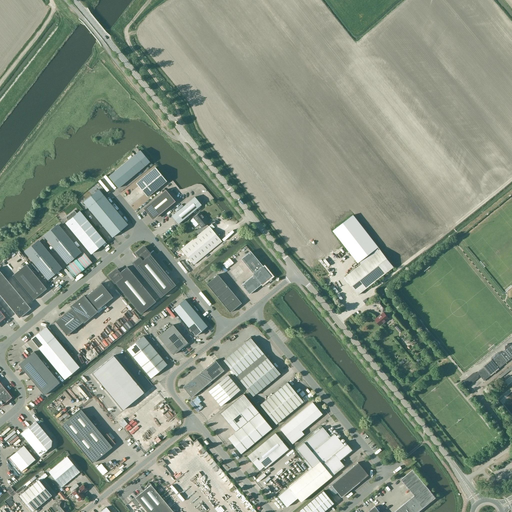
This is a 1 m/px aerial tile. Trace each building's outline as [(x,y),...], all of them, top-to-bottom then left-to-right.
[(149,163),(139,151),(108,177),(118,188),(149,163)] [(147,197),(166,182),(155,167),(136,183),(147,197)] [(128,225),(99,190),(83,203),(112,238),(128,225)] [(165,190),(143,209),(147,214),(150,211),(156,218),(175,202),(165,190)] [(194,197),(171,216),(178,224),(201,205),(194,197)] [(105,242),(80,211),(76,214),(74,211),(65,218),(68,221),(65,223),(91,254),(105,242)] [(198,235),(181,249),(194,264),(221,242),(209,226),(208,226),(206,223),(202,217),(204,216),(200,212),(193,218),(201,227),(196,231),(198,235)] [(353,215),(333,231),(358,263),(360,265),(344,278),(358,295),(394,268),(353,215)] [(81,252),(58,225),(44,237),(67,264),(81,252)] [(62,268),(39,241),(25,253),(48,280),(48,279),(61,269),(62,268)] [(144,247),(136,253),(139,257),(131,263),(160,298),(175,285),(144,247)] [(260,284),(270,276),(262,267),(263,266),(250,251),(241,259),(254,275),(241,285),(249,295),(261,285),(260,284)] [(80,259),(89,267),(91,264),(83,256),(80,259)] [(26,264),(12,276),(33,300),(46,289),(26,264)] [(116,269),(108,276),(140,314),(155,302),(127,267),(119,273),(116,269)] [(31,309),(0,271),(0,295),(19,318),(31,309)] [(210,288),(222,279),(218,274),(206,284),(210,288)] [(214,293),(225,284),(222,279),(210,288),(214,293)] [(72,308),(55,321),(66,335),(112,297),(101,283),(84,297),(83,296),(71,306),(72,308)] [(218,298),(229,288),(225,284),(214,293),(218,298)] [(221,302),(233,293),(229,288),(218,298),(221,302)] [(225,307),(237,297),(233,293),(221,302),(225,307)] [(230,312),(241,303),(237,297),(225,307),(230,312)] [(173,309),(195,336),(207,326),(185,299),(173,309)] [(388,313),(386,311),(388,309),(380,299),(375,303),(383,313),(375,320),(380,326),(389,319),(385,315),(388,313)] [(173,325),(158,336),(173,354),(187,342),(173,325)] [(45,326),(30,339),(64,379),(79,367),(46,327),(45,326)] [(143,336),(126,349),(150,378),(166,364),(143,336)] [(263,354),(263,353),(253,342),(254,341),(250,336),(245,340),(246,341),(223,360),(236,376),(263,354)] [(506,363),(511,357),(511,344),(507,344),(505,345),(505,350),(493,360),(492,359),(483,366),(484,367),(477,372),(484,381),(491,375),(499,369),(499,368),(506,363)] [(34,352),(18,364),(44,395),(59,383),(34,352)] [(277,370),(267,358),(263,354),(236,376),(240,380),(253,396),(276,377),(277,378),(281,374),(277,369),(277,370)] [(92,373),(122,410),(144,392),(113,355),(92,373)] [(213,379),(224,370),(215,360),(204,369),(213,379)] [(511,366),(496,379),(497,380),(499,379),(507,372),(508,372),(511,370),(511,372),(511,371),(511,366)] [(207,384),(213,379),(204,369),(198,373),(207,384)] [(202,389),(207,384),(198,373),(193,378),(197,383),(202,389)] [(478,378),(474,373),(463,382),(466,387),(478,378)] [(228,375),(208,391),(220,406),(240,390),(228,375)] [(187,392),(197,383),(193,378),(182,387),(187,392)] [(298,396),(287,382),(260,404),(276,424),(298,405),(304,400),(300,395),(298,396)] [(0,406),(8,401),(13,397),(9,393),(0,383),(0,406)] [(191,397),(202,389),(197,383),(187,392),(191,397)] [(244,395),(221,414),(235,432),(258,413),(244,395)] [(197,397),(189,405),(194,411),(203,403),(197,397)] [(301,431),(322,413),(312,402),(280,429),(292,443),(304,434),(301,431)] [(80,409),(61,425),(92,463),(111,446),(80,409)] [(258,413),(235,432),(227,438),(240,454),(271,428),(258,413)] [(52,441),(48,437),(35,422),(21,434),(39,456),(51,446),(52,441)] [(309,467),(307,469),(308,471),(277,496),(286,507),(297,498),(300,502),(344,466),(339,460),(351,450),(346,444),(344,446),(334,433),(330,437),(322,427),(319,429),(318,428),(311,433),(313,435),(296,449),(305,460),(304,461),(309,467)] [(260,472),(288,449),(275,433),(247,456),(260,472)] [(24,446),(10,457),(21,471),(35,460),(24,446)] [(48,472),(61,487),(79,471),(67,456),(48,472)] [(299,469),(303,466),(299,461),(295,464),(299,469)] [(330,485),(327,487),(333,495),(337,493),(341,497),(368,475),(357,462),(330,485)] [(406,483),(418,474),(414,468),(402,478),(406,483)] [(436,496),(422,479),(418,474),(406,483),(415,494),(425,506),(436,496)] [(38,480),(19,496),(32,511),(51,495),(38,480)] [(146,488),(135,497),(146,511),(173,511),(155,490),(156,488),(148,482),(145,488),(146,488)] [(77,488),(72,493),(73,493),(72,494),(74,496),(75,496),(79,501),(84,496),(82,494),(87,490),(83,485),(78,489),(77,488)] [(322,511),(333,503),(323,491),(296,511),(322,511)] [(419,510),(425,506),(415,494),(409,499),(419,510)] [(411,511),(417,511),(419,510),(409,499),(404,503),(411,511)] [(57,502),(51,507),(55,511),(58,509),(60,511),(65,511),(68,510),(66,508),(68,506),(65,502),(63,504),(61,502),(59,500),(57,502)] [(8,507),(14,511),(15,511),(18,508),(11,503),(8,507)] [(402,511),(411,511),(404,503),(399,508),(402,511)]
